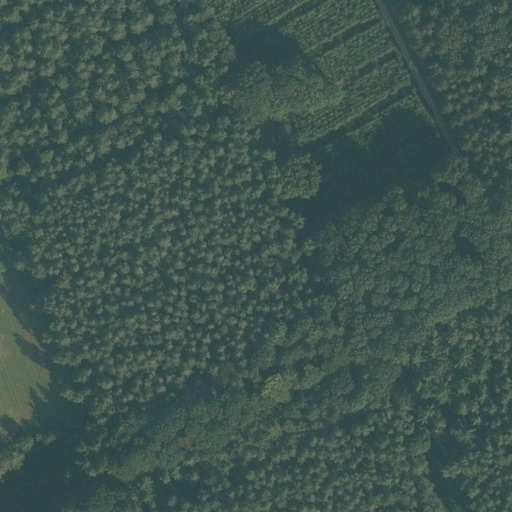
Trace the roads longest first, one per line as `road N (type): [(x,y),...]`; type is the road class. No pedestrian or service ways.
road 1 (track): [(511,279),(56,511)]
road 2 (track): [(375,0),(511,266)]
